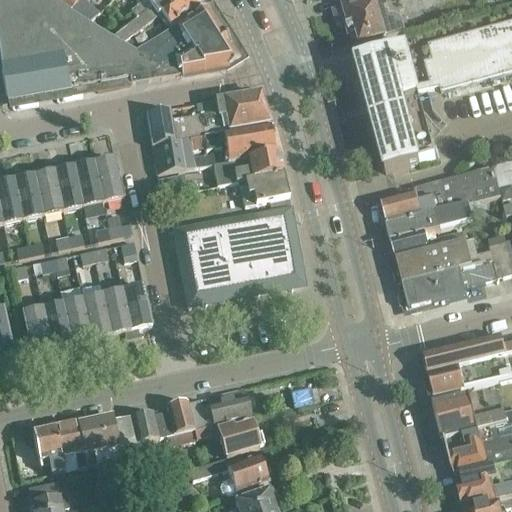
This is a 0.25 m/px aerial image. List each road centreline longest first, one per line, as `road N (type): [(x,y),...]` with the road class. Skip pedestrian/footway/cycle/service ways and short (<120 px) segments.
road 1 (tertiary): [(377,346),(306,67)]
road 2 (residential): [(179,384),(120,109)]
road 3 (tertiary): [(270,77),(344,348)]
road 4 (residential): [(0,421),(179,384)]
road 5 (tertiary): [(419,511),(377,346)]
road 6 (tertiary): [(344,348),(389,511)]
road 7 (residential): [(179,384),(344,348)]
road 8 (residential): [(120,109),(270,77)]
road 9 (residential): [(377,346),(511,315)]
road 10 (residential): [(0,134),(120,109)]
